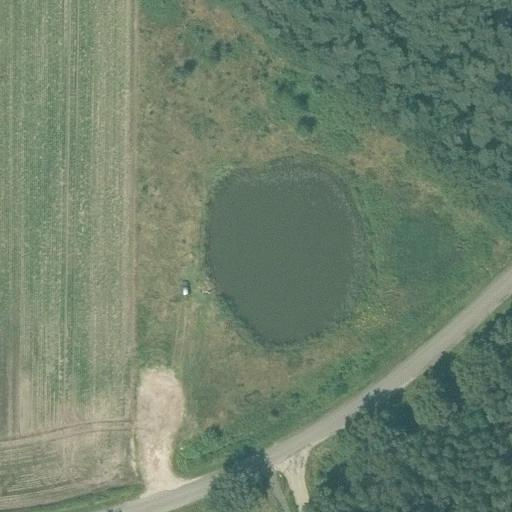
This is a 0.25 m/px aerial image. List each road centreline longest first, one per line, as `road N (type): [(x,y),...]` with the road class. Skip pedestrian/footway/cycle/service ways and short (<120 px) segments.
road 1 (unclassified): [(286,449),(356,414),(511,287)]
road 2 (unclassified): [(128,511),(286,449)]
road 3 (track): [(157,504),(157,368)]
